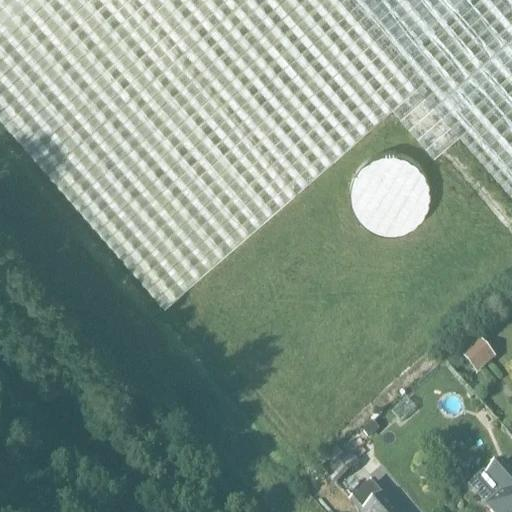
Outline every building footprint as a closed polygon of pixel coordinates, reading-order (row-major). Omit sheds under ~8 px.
[(496,359),(479,340),(460,356),(476,375),(496,359)] [(368,428),(363,433),(368,439),(374,434),(368,428)] [(351,456),(330,473),(337,481),(357,463),(351,456)] [(492,511),(511,511),(511,468),(504,460),(487,474),(501,492),(486,505),(492,511)] [(431,467),(424,465),(417,470),(419,478),(427,480),(433,475),(435,475),(442,477),(448,472),(447,464),(439,462),(433,467),(431,467)] [(373,480),(349,501),(358,511),(399,511),(385,495),(373,480)]
